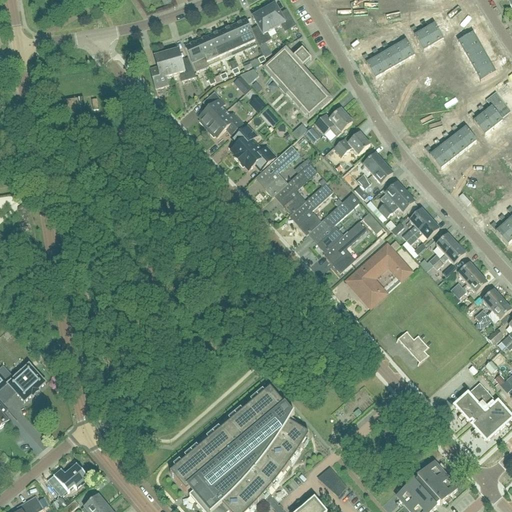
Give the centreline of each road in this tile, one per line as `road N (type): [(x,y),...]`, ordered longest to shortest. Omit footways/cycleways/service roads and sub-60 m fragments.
road 1 (residential): [(483,482),(92,36)]
road 2 (tertiary): [(90,433),(18,46)]
road 3 (residential): [(511,278),(377,125),(306,0)]
road 4 (residential): [(92,36),(209,0)]
